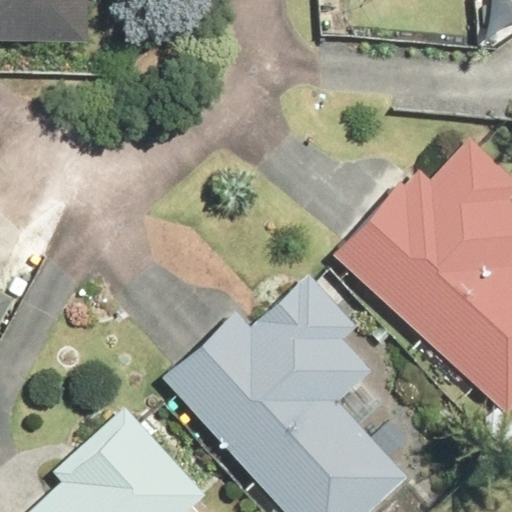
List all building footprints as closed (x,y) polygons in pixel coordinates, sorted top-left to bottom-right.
[(0,0),(0,37),(86,38),(86,0),(0,0)] [(396,175),(329,249),(508,407),(511,402),(511,262),(511,263),(511,262),(511,200),(506,195),(511,188),(511,174),(464,132),(426,174),(415,164),(401,180),(396,175)] [(159,375),(285,511),(358,511),(404,470),(337,398),(372,367),(341,333),(353,322),(305,269),(247,322),(233,307),(159,375)] [(0,310),(10,292),(0,287),(0,310)] [(54,477),(15,511),(182,511),(204,493),(120,402),(46,468),(54,477)]
